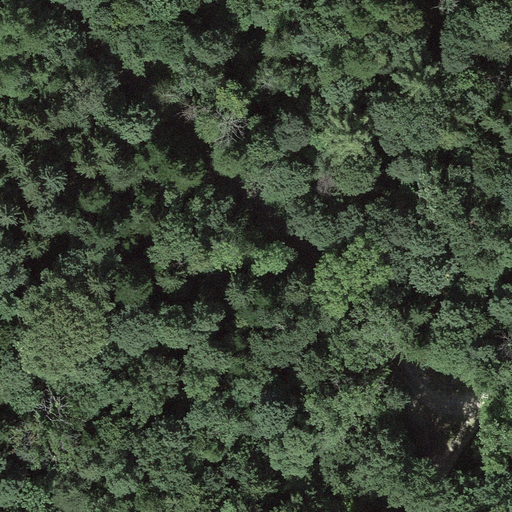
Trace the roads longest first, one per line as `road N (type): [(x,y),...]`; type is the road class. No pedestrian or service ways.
road 1 (track): [(51,0),(348,303),(459,438)]
road 2 (track): [(413,511),(511,366)]
